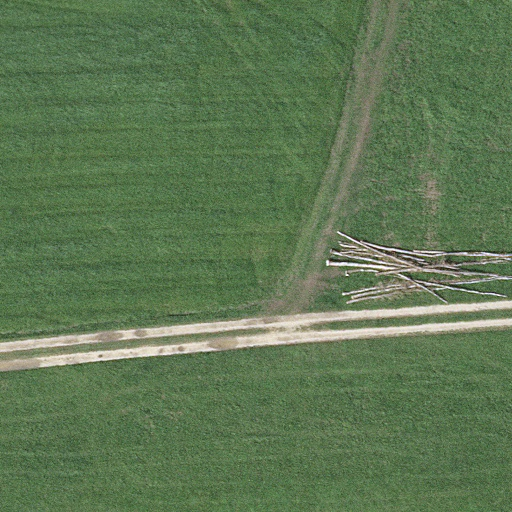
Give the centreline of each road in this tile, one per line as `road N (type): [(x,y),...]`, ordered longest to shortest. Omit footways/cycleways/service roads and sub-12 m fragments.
road 1 (track): [(511,313),(0,356)]
road 2 (track): [(323,326),(405,0)]
